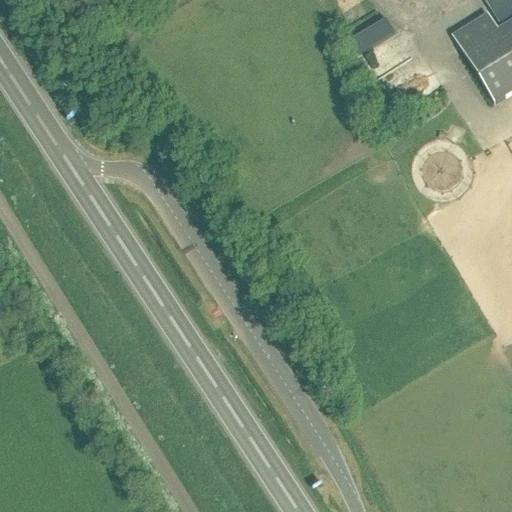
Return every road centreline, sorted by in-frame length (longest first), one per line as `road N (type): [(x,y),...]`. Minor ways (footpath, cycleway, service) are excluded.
road 1 (trunk): [(298,511),(63,154)]
road 2 (unclassified): [(190,511),(0,210)]
